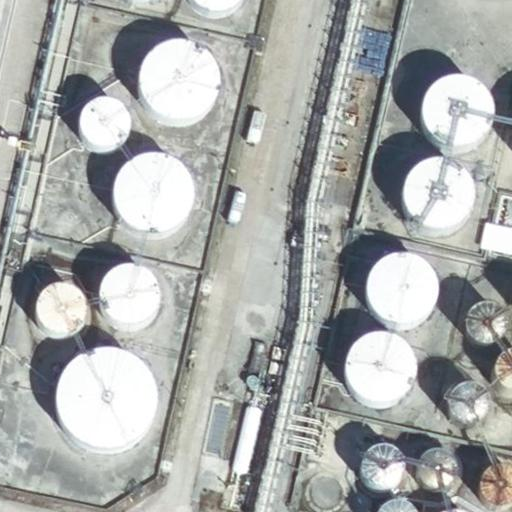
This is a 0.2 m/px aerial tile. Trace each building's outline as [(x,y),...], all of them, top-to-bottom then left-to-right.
[(181,0),(183,3),(184,6),(186,10),(189,12),(191,15),(194,17),(198,19),(201,21),(205,22),(208,22),(212,22),(216,22),(220,21),(223,19),(226,18),(230,15),(232,13),(235,10),(237,6),(239,3),(239,0),(181,0)] [(214,95),(214,90),(214,84),(213,79),(211,74),(209,69),(207,65),(203,61),(200,58),(196,55),(191,52),(186,50),(181,49),(176,48),(171,48),(166,49),(161,50),(156,52),(152,54),(147,57),(144,61),(140,65),(137,69),(135,74),(134,78),(133,83),(132,88),(133,93),(134,99),(135,104),(137,109),(140,113),(143,117),(147,120),(151,123),(156,126),(160,128),(165,129),(170,130),(175,130),(180,129),(185,128),(190,126),(195,124),(199,121),(203,117),(206,113),(209,109),(211,105),(213,100),(214,95)] [(486,127),(486,122),(486,118),(485,113),(484,109),(482,105),(480,101),(477,98),(474,95),(470,92),(466,90),(462,88),(458,87),(454,87),(449,87),(445,87),(440,88),(436,90),(432,92),(429,94),(426,98),(423,101),(420,105),(419,108),(417,113),(416,117),(416,121),(416,126),(417,130),(418,134),(420,138),(423,142),(425,145),(429,148),(432,151),(436,153),(440,155),(444,156),(449,157),(453,157),(457,156),(462,155),(466,153),(469,151),(473,149),(476,146),(479,142),(482,139),(484,135),(485,131),(486,127)] [(122,145),(124,139),(124,133),(123,127),(120,121),(116,117),(111,113),(105,110),(99,110),(93,110),(87,112),(82,116),(78,121),(75,127),(74,133),(74,139),(76,145),(79,151),(84,155),(89,158),(96,160),(102,160),(108,158),(113,155),(118,151),(122,145)] [(471,204),(472,200),(472,195),(471,191),(469,187),(468,183),(465,179),(462,176),(459,173),(456,170),(452,168),(448,166),(444,165),(439,165),(435,164),(431,165),(426,166),(422,168),(418,170),(415,172),(412,175),(409,179),(406,182),(404,186),(403,190),(402,195),(402,199),(402,204),(403,208),(404,212),(406,216),(408,220),(411,223),(414,226),(418,229),(422,231),(426,233),(430,234),(434,234),(439,234),(443,234),(447,233),(451,231),(455,229),(459,227),(462,224),(465,220),(467,216),(469,213),(471,209),(471,204)] [(190,211),(190,206),(190,201),(189,196),(187,191),(185,186),(182,181),(179,178),(175,174),(171,171),(167,169),(162,167),(157,165),(152,165),(147,165),(142,165),(137,166),(132,168),(127,171),(123,174),(120,177),(116,181),(113,185),(111,190),(109,195),(108,200),(108,205),(108,210),(109,215),(111,220),(113,225),(116,229),(119,233),(123,237),(127,240),(131,242),(136,244),(141,246),(146,246),(151,246),(156,246),(161,245),(166,243),(171,240),(175,237),(179,234),(182,230),(185,225),(187,221),(189,216),(190,211)] [(511,229),(484,224),(479,249),(511,255),(511,229)] [(417,319),(425,312),(430,303),(432,293),(431,282),(426,273),(419,265),(409,261),(399,260),(388,262),(380,267),(373,275),(369,285),(369,296),(372,306),(378,314),(387,320),(397,323),(407,322),(417,319)] [(155,306),(155,302),(154,298),(153,295),(151,291),(149,288),(147,285),(144,282),(141,280),(138,278),(134,277),(131,276),(127,275),(123,275),(119,276),(116,277),(112,278),(109,280),(106,282),(103,284),(100,288),(98,291),(97,294),(96,298),(95,301),(95,305),(95,309),(95,313),(97,316),(98,320),(100,323),(103,326),(105,329),(108,331),(112,333),(115,334),(119,335),(123,336),(126,336),(130,335),(134,334),(137,333),(141,331),(144,329),(146,327),(149,323),(151,320),(153,317),(154,314),(155,310),(155,306)] [(77,333),(80,326),(80,320),(79,314),(76,308),(72,303),(67,300),(62,297),(55,296),(49,297),(43,299),(38,303),(34,308),(31,313),(30,320),(30,326),(32,332),(36,337),(40,341),(46,345),(52,346),(58,346),(64,345),(70,342),(74,338),(77,333)] [(504,341),(504,336),(504,331),(501,326),(498,323),(494,320),(490,318),(485,317),(480,318),(475,320),(471,323),(468,326),(466,331),(465,336),(465,341),(467,345),(469,350),(473,353),(477,355),(482,357),(487,357),(492,355),(496,353),(500,350),(502,346),(504,341)] [(396,397),(404,390),(410,381),(412,371),(410,361),(406,351),(398,344),(389,339),(378,338),(368,341),(359,346),(352,354),(349,364),(348,374),(352,384),(358,392),(366,398),(376,401),(387,401),(396,397)] [(151,411),(150,405),(149,398),(147,392),(145,387),(141,381),(137,376),(133,372),(128,368),(122,365),(117,363),(110,361),(104,360),(98,360),(91,361),(85,363),(80,365),(74,368),(69,372),(64,376),(60,380),(57,386),(54,392),(52,397),(51,404),(50,410),(51,416),(52,422),(54,429),(56,434),(60,440),(63,444),(68,449),(73,453),(79,456),(84,458),(91,460),(97,461),(103,461),(110,460),(115,459),(122,456),(127,453),(132,450),(137,445),(141,441),(144,435),(147,430),(149,424),(150,417),(151,411)] [(511,364),(509,365),(504,366),(500,369),(497,373),(494,377),(493,382),(494,387),(495,392),(498,396),(502,400),(506,402),(511,403),(511,364)] [(486,422),(487,417),(486,412),(484,407),(480,403),(477,401),(472,399),(467,398),(462,399),(457,401),(453,404),(450,407),(448,412),(447,417),(447,421),(449,426),(452,430),(455,434),(459,436),(464,438),(469,438),(474,436),(479,434),(482,431),(485,427),(486,422)] [(400,483),(400,478),(399,472),(397,468),(394,464),(390,461),(386,459),(381,459),(375,459),(371,461),(367,464),(364,468),(362,472),(361,477),(361,482),(362,487),(365,491),(369,495),(373,497),(378,498),(383,498),(388,497),(392,495),(396,491),(398,487),(400,483)] [(456,484),(456,480),(456,474),(454,470),(450,466),(446,463),(442,461),(437,461),(432,461),(427,463),(423,466),(420,469),(418,474),(417,479),(417,484),(419,489),(421,493),(425,496),(429,499),(434,500),(439,500),(444,499),(448,496),(452,493),(455,489),(456,484)] [(511,499),(511,494),(510,489),(508,484),(505,480),(501,478),(497,476),(492,475),(487,476),(482,477),(478,480),(475,484),(473,488),(472,493),(472,498),(474,503),(476,507),(480,511),(482,511),(501,511),(503,511),(507,507),(510,503),(511,499)]
